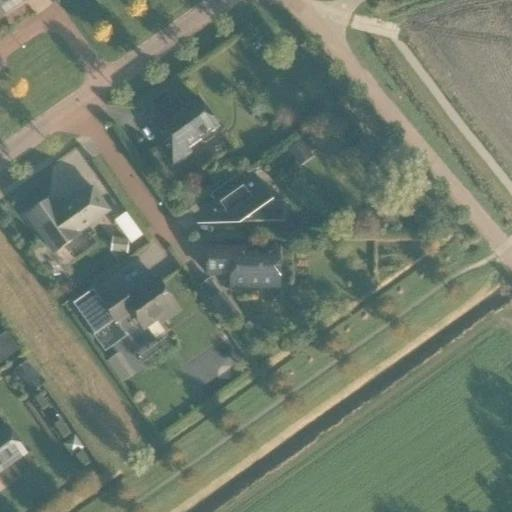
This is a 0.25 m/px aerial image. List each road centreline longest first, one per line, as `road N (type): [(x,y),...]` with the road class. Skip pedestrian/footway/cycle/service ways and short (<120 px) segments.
road 1 (tertiary): [(511,260),(289,0)]
road 2 (residential): [(171,240),(80,111)]
road 3 (residential): [(106,87),(54,18),(0,57)]
road 4 (tertiary): [(106,87),(230,0)]
